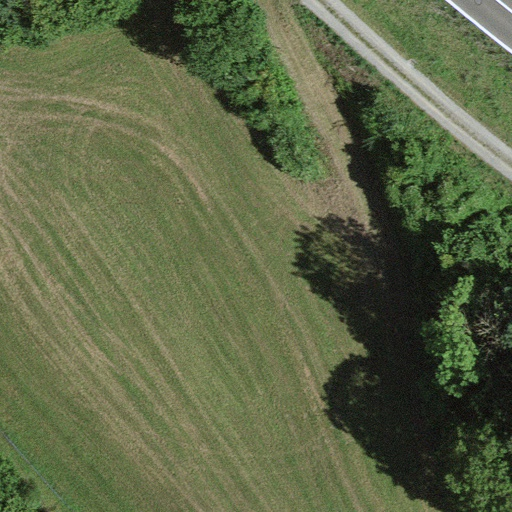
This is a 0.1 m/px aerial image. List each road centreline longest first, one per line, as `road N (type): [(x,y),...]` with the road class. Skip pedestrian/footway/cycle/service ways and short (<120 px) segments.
road 1 (track): [(276,0),(336,120),(407,306),(423,404)]
road 2 (track): [(299,0),(449,148),(511,183)]
